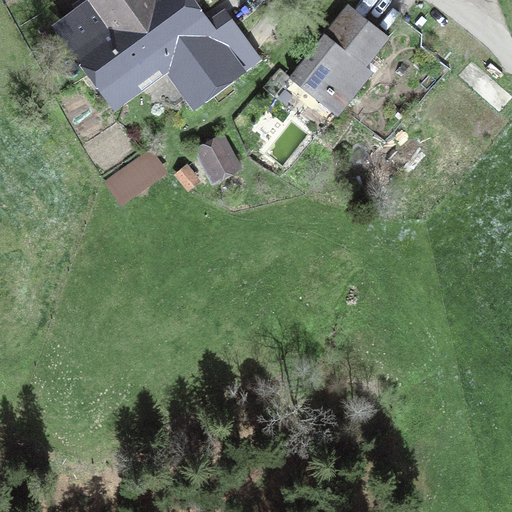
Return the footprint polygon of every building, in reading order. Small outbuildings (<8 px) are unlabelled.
[(187,0),(91,0),(62,21),(115,94),(162,59),(195,101),(256,56),(225,13),(207,27),(187,0)] [(290,78),(306,91),(317,78),(346,101),(371,70),(365,65),(388,36),(349,4),(290,78)] [(477,87),(501,110),(511,98),(511,96),(488,75),(477,87)] [(203,154),(214,175),(232,165),(221,145),(203,154)] [(130,188),(155,171),(144,156),(119,174),(130,188)]
